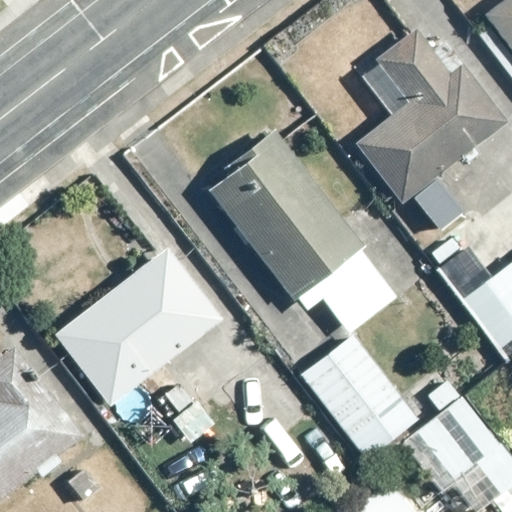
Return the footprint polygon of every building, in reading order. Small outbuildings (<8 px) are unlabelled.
[(511,0),(502,0),(484,14),(511,50),(511,0)] [(410,102),(357,143),(403,202),(509,121),(463,62),(451,71),(418,28),(377,59),(410,102)] [(228,177),(209,192),(295,302),(368,245),(276,127),(222,169),(228,177)] [(503,360),(511,352),(511,194),(503,183),(418,249),(503,360)] [(169,248),(55,335),(109,407),(224,319),(169,248)] [(417,419),(351,332),(299,372),(364,459),(417,419)] [(0,502),(85,438),(16,347),(0,359),(0,502)] [(438,416),(392,450),(430,501),(498,450),(447,382),(425,398),(438,416)] [(306,413),(276,438),(312,482),(342,457),(306,413)] [(88,459),(62,480),(80,504),(107,483),(88,459)]
